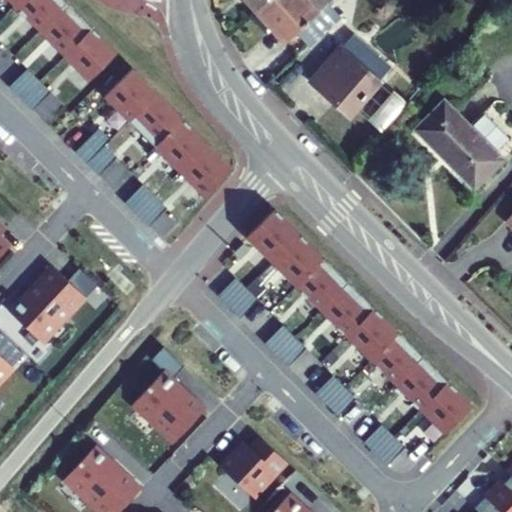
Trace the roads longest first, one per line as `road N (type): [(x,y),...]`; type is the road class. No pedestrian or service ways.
road 1 (tertiary): [(272,165),(439,327),(511,379)]
road 2 (tertiary): [(511,374),(290,146)]
road 3 (unclassified): [(0,479),(171,280)]
road 4 (residential): [(0,109),(171,280)]
road 5 (residential): [(265,372),(402,510)]
road 6 (tertiary): [(187,0),(188,42),(202,83),(272,165)]
road 7 (tertiary): [(290,146),(226,71),(190,0)]
road 8 (residential): [(402,510),(511,393)]
road 9 (unclassified): [(171,280),(272,165)]
road 10 (residential): [(163,478),(265,372)]
road 11 (residential): [(171,280),(265,372)]
